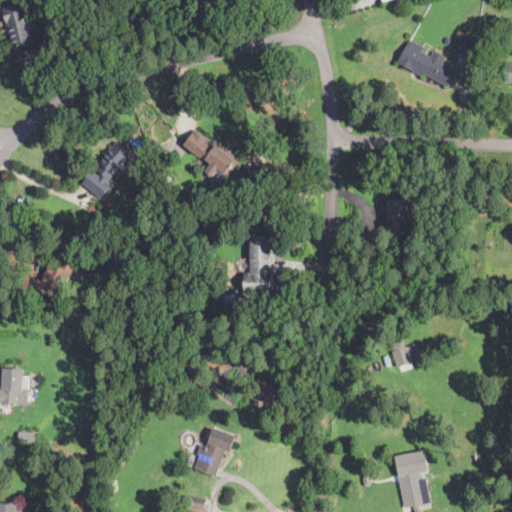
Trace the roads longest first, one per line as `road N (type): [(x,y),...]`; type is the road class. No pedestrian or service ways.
road 1 (residential): [(336,141),(511,143),(319,33)]
road 2 (residential): [(0,160),(55,106),(101,84),(319,33)]
road 3 (residential): [(330,287),(336,141),(319,33)]
